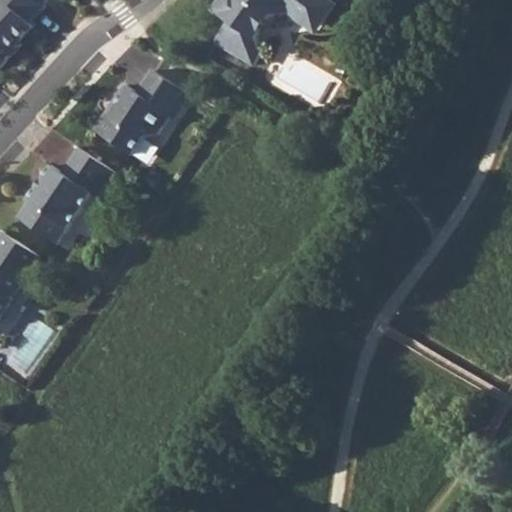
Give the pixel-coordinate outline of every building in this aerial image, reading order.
[(0,0),(0,65),(2,68),(19,49),(16,45),(34,26),(30,22),(46,6),(35,0),(0,0)] [(222,0),(215,11),(230,22),(219,43),(256,65),(263,53),(259,37),(274,17),(290,14),(305,24),(322,0),(222,0)] [(191,94),(154,69),(138,92),(126,84),(122,91),(125,93),(118,102),(113,103),(96,130),(133,155),(145,137),(159,134),(171,115),(175,118),(191,94)] [(19,217),(59,245),(94,194),(99,197),(116,172),(80,147),(63,172),(53,165),(43,180),(45,180),(40,187),(38,187),(28,201),(30,202),(19,217)] [(42,256),(7,232),(0,241),(0,318),(25,282),(42,256)]
